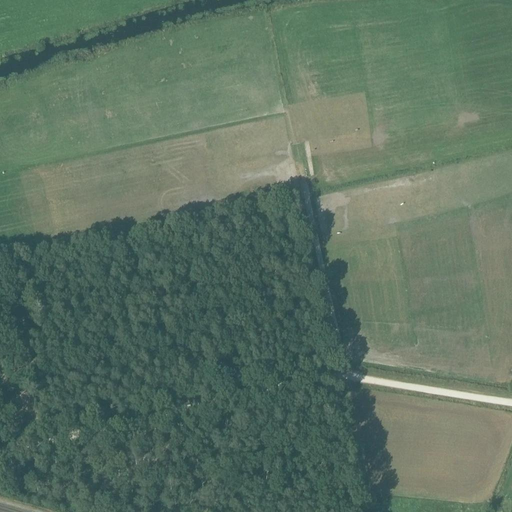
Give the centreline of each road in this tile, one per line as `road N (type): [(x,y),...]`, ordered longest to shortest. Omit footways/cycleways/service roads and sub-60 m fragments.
road 1 (unknown): [(0,298),(26,303),(101,293),(153,246),(263,217),(294,238),(327,373)]
road 2 (track): [(327,373),(0,458)]
road 3 (track): [(327,373),(511,403)]
